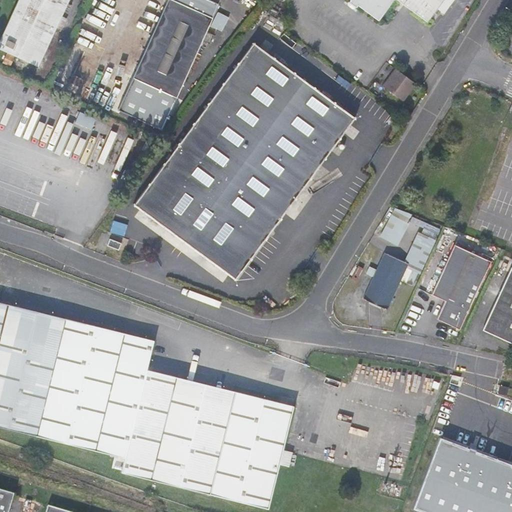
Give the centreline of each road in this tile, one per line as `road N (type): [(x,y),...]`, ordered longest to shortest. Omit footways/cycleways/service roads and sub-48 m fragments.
road 1 (residential): [(302,334),(323,286),(497,0)]
road 2 (residential): [(0,230),(246,325),(302,334)]
road 3 (residential): [(302,334),(468,364)]
road 4 (unknown): [(456,407),(429,484),(480,511)]
